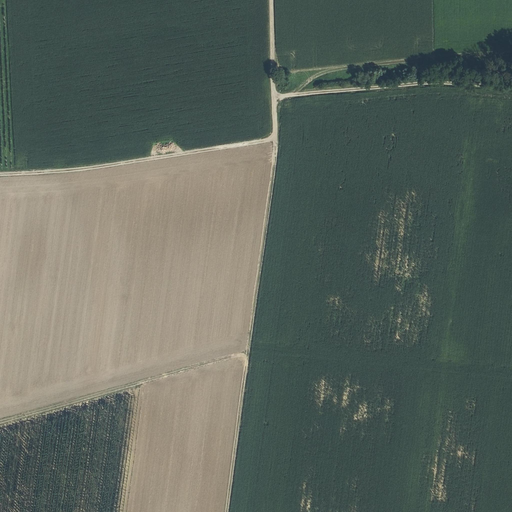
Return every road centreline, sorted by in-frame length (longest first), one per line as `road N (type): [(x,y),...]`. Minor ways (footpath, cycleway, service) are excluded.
road 1 (track): [(511,376),(248,352),(0,420)]
road 2 (track): [(227,511),(275,151),(271,0)]
road 3 (track): [(274,140),(0,175)]
road 4 (track): [(274,98),(422,84),(511,88)]
